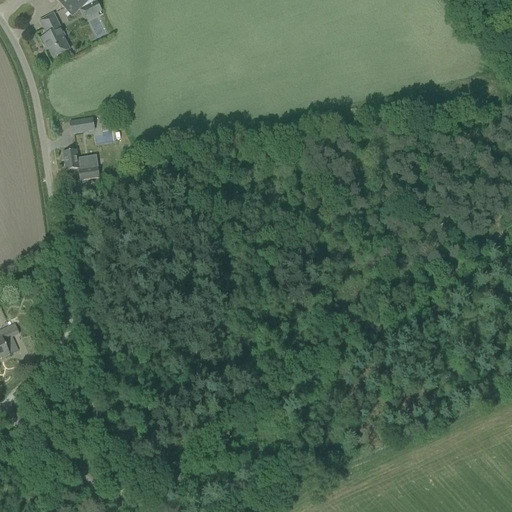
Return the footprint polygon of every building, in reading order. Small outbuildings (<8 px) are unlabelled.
[(90,0),(55,0),(72,18),(90,0)] [(102,12),(96,1),(85,7),(90,18),(102,12)] [(64,37),(53,15),(39,22),(46,36),(40,39),(47,51),(48,50),(53,59),(69,51),(62,38),(64,37)] [(92,120),(75,122),(77,134),(94,131),(92,120)] [(76,151),(62,153),(65,172),(79,171),(78,172),(80,182),(99,179),(98,169),(88,170),(86,159),(77,160),(76,151)] [(15,325),(0,331),(0,359),(9,355),(17,352),(11,338),(19,335),(15,325)]
